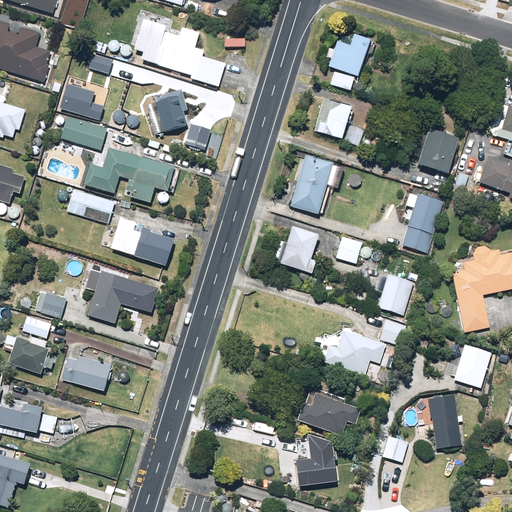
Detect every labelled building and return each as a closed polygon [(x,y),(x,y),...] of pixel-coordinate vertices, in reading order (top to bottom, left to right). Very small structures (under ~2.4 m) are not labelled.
[(0,0),(54,16),(58,0),(0,0)] [(158,0),(158,1),(182,8),(183,6),(184,7),(185,0),(158,0)] [(187,11),(199,13),(200,5),(189,3),(187,11)] [(18,38),(8,35),(10,26),(0,23),(0,71),(44,85),(50,67),(46,66),(50,53),(35,49),(39,35),(21,30),(18,38)] [(190,81),(218,90),(226,68),(201,60),(203,55),(194,52),(199,37),(182,31),(181,33),(164,28),(162,35),(160,34),(158,42),(145,38),(139,54),(143,56),(141,63),(191,79),(190,81)] [(358,81),(371,44),(353,38),(350,48),(338,44),(335,53),(329,51),(326,60),(331,61),(328,71),(335,73),(330,88),(350,94),(355,80),(358,81)] [(114,44),(111,56),(118,58),(122,46),(114,44)] [(398,58),(387,53),(379,68),(391,73),(398,58)] [(67,84),(60,107),(101,118),(104,106),(91,102),(94,91),(67,84)] [(20,133),(26,113),(0,104),(0,100),(4,87),(0,86),(0,139),(2,140),(3,137),(12,140),(15,132),(20,133)] [(511,105),(511,89),(503,87),(498,102),(511,107),(511,105)] [(155,107),(164,135),(187,128),(183,115),(187,114),(181,93),(155,101),(156,106),(155,107)] [(314,135),(342,144),(352,113),(324,104),(314,135)] [(511,109),(509,108),(502,133),(511,135),(511,109)] [(61,118),(59,118),(57,119),(56,122),(56,126),(59,128),(63,127),(65,123),(64,119),(61,118)] [(60,141),(100,153),(107,132),(67,119),(60,141)] [(45,122),(40,122),(38,124),(39,130),(41,131),(44,132),(47,129),(47,125),(45,122)] [(191,125),(185,146),(205,152),(210,131),(191,125)] [(350,128),(344,143),(358,149),(364,134),(350,128)] [(41,131),(39,130),(36,132),(35,135),(39,139),(42,139),(45,137),(44,132),(41,131)] [(458,145),(439,140),(441,137),(440,133),(438,131),(434,132),(432,135),(433,138),(428,136),(418,171),(448,180),(458,145)] [(39,149),(36,148),(31,149),(31,153),(34,156),(39,155),(39,151),(39,149)] [(83,188),(114,197),(119,180),(129,183),(125,194),(130,196),(129,201),(149,207),(154,192),(167,196),(175,170),(109,151),(103,171),(89,167),(83,188)] [(305,158),(290,210),(318,218),(319,215),(322,216),(330,190),(326,189),(333,166),(305,158)] [(511,164),(510,168),(488,160),(479,185),(510,197),(509,201),(511,201),(511,164)] [(0,203),(6,205),(11,207),(15,195),(21,198),(26,180),(13,176),(14,173),(0,168),(0,203)] [(67,214),(108,227),(115,204),(88,195),(87,196),(74,193),(67,214)] [(402,246),(427,254),(442,202),(417,195),(402,246)] [(16,209),(12,208),(9,211),(8,215),(11,219),(17,220),(20,216),(20,211),(16,209)] [(110,252),(165,271),(174,245),(160,241),(161,237),(153,235),(151,238),(149,237),(150,234),(143,232),(140,239),(132,236),(135,228),(120,223),(110,252)] [(280,269),(312,280),(316,268),(313,267),(315,259),(312,258),(318,240),(292,232),(280,269)] [(336,261),(356,267),(362,247),(342,241),(336,261)] [(482,298),(511,292),(511,258),(511,256),(500,259),(499,253),(491,255),(490,253),(485,250),(478,252),(473,258),(475,265),(463,267),(465,274),(452,277),(464,336),(489,331),(482,298)] [(66,274),(85,279),(88,266),(69,262),(66,274)] [(149,311),(156,286),(102,270),(87,320),(115,328),(123,303),(149,311)] [(414,285),(388,276),(378,310),(404,318),(414,285)] [(41,315),(60,321),(66,302),(46,296),(46,297),(41,295),(35,312),(41,315)] [(28,299),(24,298),(21,301),(21,306),(24,309),(29,310),(33,306),(32,301),(28,299)] [(431,321),(421,317),(418,326),(427,330),(431,321)] [(22,334),(46,342),(52,327),(28,318),(22,334)] [(380,342),(399,348),(406,325),(387,319),(380,342)] [(324,366),(365,378),(365,376),(377,379),(381,367),(379,366),(385,347),(362,341),(362,338),(351,335),(352,330),(345,328),(341,341),(328,337),(325,348),(318,346),(314,360),(324,364),(324,366)] [(8,367),(40,379),(43,370),(50,373),(53,364),(46,361),(48,354),(44,353),(47,347),(30,341),(28,344),(17,340),(16,342),(7,338),(3,352),(12,355),(8,367)] [(509,358),(500,356),(498,363),(507,365),(509,358)] [(111,369),(78,359),(77,364),(67,360),(60,383),(103,396),(106,384),(109,385),(111,378),(108,377),(111,369)] [(2,431),(36,439),(38,433),(53,436),(57,419),(43,416),(41,423),(38,423),(41,413),(24,409),(21,419),(0,413),(0,396),(1,392),(0,391),(0,387),(3,377),(0,376),(0,434),(1,434),(2,431)] [(296,426),(341,441),(346,426),(356,429),(361,414),(329,404),(331,398),(311,391),(304,410),(302,409),(296,426)] [(461,449),(454,400),(428,404),(431,422),(436,452),(461,449)] [(403,465),(408,445),(388,440),(382,460),(403,465)] [(345,459),(334,461),(335,468),(345,466),(345,459)] [(23,490),(29,470),(0,460),(0,510),(6,511),(15,487),(23,490)] [(295,467),(298,492),(338,487),(337,482),(335,482),(333,463),(295,467)]
